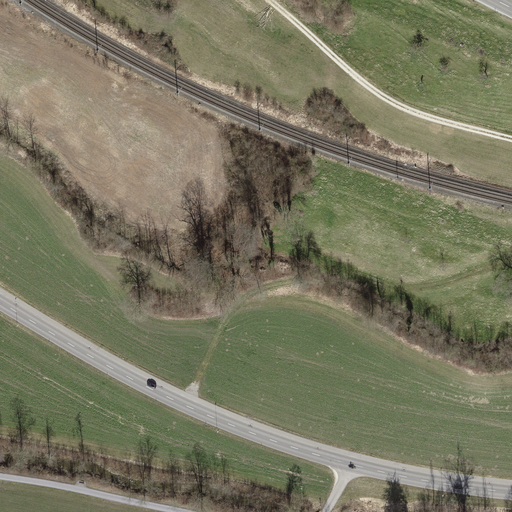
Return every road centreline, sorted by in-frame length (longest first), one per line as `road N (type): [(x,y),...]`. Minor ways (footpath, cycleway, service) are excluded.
road 1 (track): [(185,405),(227,313),(276,280),(344,265),(398,285),(435,285),(511,257)]
road 2 (tertiary): [(347,463),(185,405),(0,301)]
road 3 (track): [(269,0),(400,106),(511,138)]
road 4 (track): [(182,511),(0,475)]
road 5 (tertiary): [(511,491),(347,463)]
